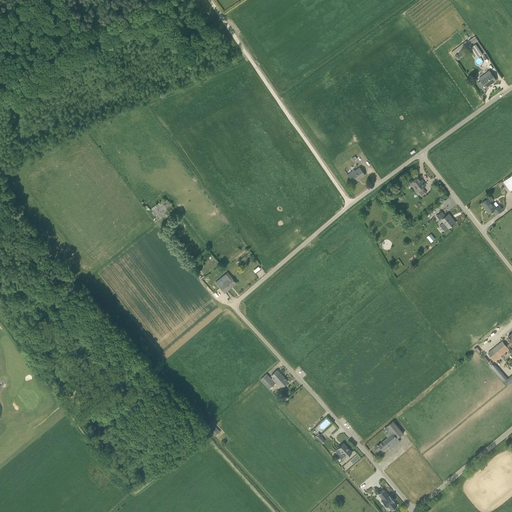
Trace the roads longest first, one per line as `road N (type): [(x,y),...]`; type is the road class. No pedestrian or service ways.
road 1 (unclassified): [(414,510),(236,305),(420,153)]
road 2 (track): [(350,204),(210,0)]
road 3 (track): [(155,0),(108,17),(0,89)]
road 4 (unclassified): [(511,270),(420,153)]
road 5 (unclassified): [(414,510),(511,429)]
